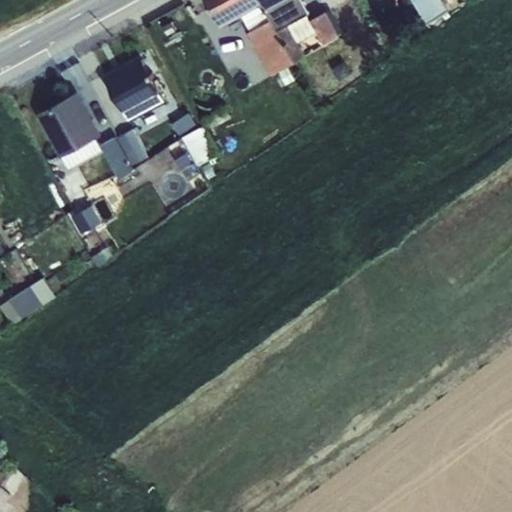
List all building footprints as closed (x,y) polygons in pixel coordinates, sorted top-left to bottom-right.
[(263,0),(212,0),(224,21),(242,12),(263,0)] [(251,29),(274,17),(268,6),(264,0),(263,0),(242,12),(251,29)] [(303,0),(279,0),(268,6),(274,17),(279,26),(288,21),(308,11),(309,11),(303,0)] [(415,0),(428,21),(449,8),(443,0),(415,0)] [(319,29),(325,41),(339,34),(326,10),(312,17),(319,29)] [(319,29),(312,17),(308,11),(288,21),(298,40),(319,29)] [(297,60),(279,26),(274,17),(251,29),(250,30),(273,73),(297,60)] [(298,40),(288,21),(279,26),(297,60),(305,54),(298,40)] [(107,73),(131,119),(165,101),(141,54),(107,73)] [(78,89),(39,111),(62,154),(63,153),(97,135),(102,133),(78,89)] [(292,100),(305,118),(315,111),(302,93),(292,100)] [(180,134),(198,123),(190,111),(173,121),(180,134)] [(185,134),(200,162),(221,151),(206,123),(185,134)] [(119,135),(135,162),(149,154),(134,127),(119,135)] [(101,142),(104,148),(119,176),(135,167),(117,134),(101,142)] [(97,135),(63,153),(70,166),(104,148),(101,142),(97,135)] [(67,176),(76,194),(90,186),(81,169),(67,176)] [(78,227),(97,224),(93,196),(74,199),(78,227)] [(4,256),(17,281),(26,276),(12,251),(4,256)] [(17,305),(23,316),(55,294),(44,275),(11,296),(17,305)] [(17,320),(23,316),(17,305),(11,308),(17,320)]
